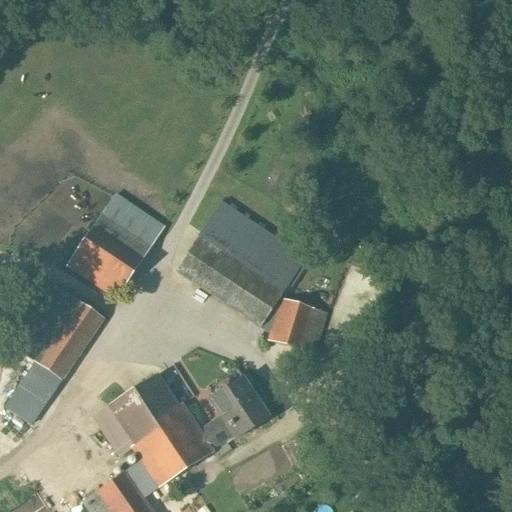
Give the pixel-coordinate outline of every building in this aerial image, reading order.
[(114,196),(108,205),(158,238),(164,229),(114,196)] [(305,259),(221,203),(176,272),(260,328),(305,259)] [(158,238),(108,205),(67,266),(116,299),(158,238)] [(326,314),(282,300),(270,342),(313,355),(326,314)] [(39,359),(36,364),(61,381),(102,319),(78,302),(39,359)] [(36,364),(39,359),(36,357),(4,403),(33,422),(61,381),(36,364)] [(176,408),(156,377),(111,406),(137,445),(132,448),(159,488),(212,453),(210,450),(225,440),(213,424),(199,433),(181,405),(176,408)] [(267,420),(241,380),(210,400),(222,418),(213,424),(225,440),(233,435),(237,440),(267,420)] [(231,451),(225,440),(210,450),(212,453),(217,460),(231,451)] [(151,511),(125,473),(97,493),(110,511),(151,511)] [(110,511),(97,493),(82,503),(87,511),(110,511)]
